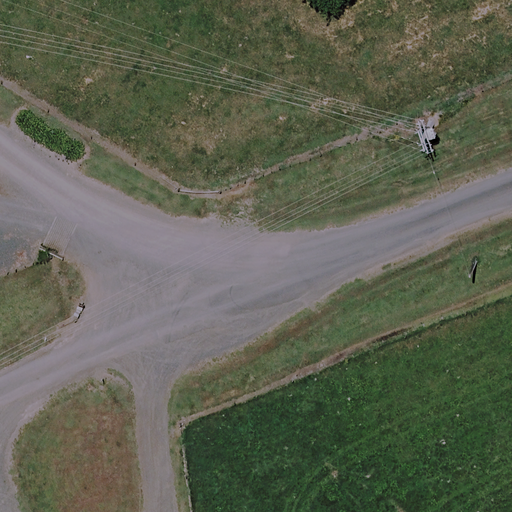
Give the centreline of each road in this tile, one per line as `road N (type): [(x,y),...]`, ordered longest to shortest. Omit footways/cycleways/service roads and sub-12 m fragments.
road 1 (residential): [(511,180),(164,319)]
road 2 (track): [(0,173),(164,319)]
road 3 (track): [(0,395),(164,319)]
